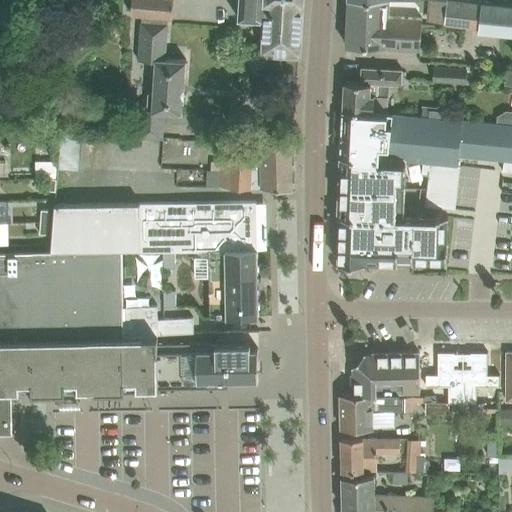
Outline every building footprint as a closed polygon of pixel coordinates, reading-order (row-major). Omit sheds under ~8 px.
[(132,0),(132,12),(142,13),(139,57),(156,58),(154,91),(149,91),(148,108),(141,108),(139,136),(163,137),(164,111),(183,112),(186,59),(165,58),(168,16),(172,16),(173,0),(132,0)] [(263,52),(299,54),(303,0),(239,0),(238,18),(265,20),(263,52)] [(421,33),(421,28),(422,18),(387,16),(388,0),(348,0),(347,21),(381,23),(380,27),(390,28),(390,32),(421,33)] [(479,27),(481,3),(449,0),(446,0),(444,23),(479,27)] [(511,34),(511,5),(481,3),(479,27),(478,31),(511,34)] [(420,48),(421,33),(390,32),(390,28),(380,27),(381,23),(347,21),(346,45),(420,48)] [(45,33),(45,36),(46,62),(53,61),(52,49),(57,48),(56,32),(45,33)] [(466,82),(467,67),(434,65),(433,80),(466,82)] [(344,81),(343,109),(375,111),(387,112),(387,110),(389,83),(402,84),(402,69),(362,67),(361,82),(344,81)] [(340,153),(340,154),(365,155),(423,161),(457,164),(458,155),(511,160),(511,122),(497,121),(437,115),(422,114),(387,112),(375,111),(343,109),(340,153)] [(497,115),(497,121),(511,122),(511,109),(506,109),(497,115)] [(80,132),(61,131),(58,166),(78,168),(80,132)] [(223,158),(222,172),(230,172),(230,165),(235,165),(235,169),(255,168),(255,166),(261,166),(261,168),(295,168),(294,141),(261,139),(261,157),(223,158)] [(340,154),(338,215),(340,216),(338,262),(364,263),(364,261),(398,262),(398,261),(447,262),(448,214),(404,213),(406,160),(365,159),(365,155),(340,154)] [(58,177),(58,161),(38,161),(38,178),(58,177)] [(423,161),(421,173),(429,174),(425,205),(455,208),(461,164),(457,164),(423,161)] [(295,187),(295,168),(261,168),(261,166),(255,166),(255,168),(235,169),(235,165),(230,165),(230,172),(222,172),(221,187),(229,187),(229,188),(295,187)] [(49,178),(48,190),(56,191),(57,179),(49,178)] [(140,258),(140,251),(209,251),(210,317),(226,316),(226,317),(259,316),(256,201),(55,205),(51,248),(125,247),(125,258),(140,258)] [(42,209),(41,221),(48,221),(49,209),(42,209)] [(48,221),(41,221),(40,233),(48,233),(48,221)] [(251,348),(251,341),(247,341),(211,342),(211,341),(158,342),(158,334),(124,336),(123,304),(123,247),(56,249),(0,250),(0,389),(9,389),(26,388),(26,390),(60,390),(60,388),(91,387),(91,389),(125,389),(125,387),(228,385),(228,384),(227,384),(227,380),(244,379),(244,378),(251,378),(250,349),(251,349),(251,348)] [(157,304),(124,305),(125,335),(194,332),(193,317),(158,318),(157,304)] [(352,393),(353,393),(420,391),(419,351),(371,352),(371,354),(369,355),(367,355),(364,356),(362,357),(361,359),(359,360),(358,362),(356,364),(355,366),(355,368),(354,370),(354,372),(352,372),(352,393)] [(9,389),(0,389),(0,431),(10,432),(10,418),(9,389)] [(352,393),(341,393),(341,427),(361,426),(373,426),(373,410),(400,409),(413,409),(413,400),(424,400),(424,395),(404,395),(352,393)] [(436,401),(426,401),(426,413),(449,413),(449,401),(436,401)] [(342,470),(362,469),(377,469),(377,452),(401,452),(400,435),(341,437),(342,470)] [(407,470),(419,470),(420,439),(408,438),(407,470)] [(393,469),(392,482),(408,483),(408,471),(406,471),(406,470),(393,469)] [(375,508),(388,508),(394,509),(434,509),(434,495),(408,495),(375,493),(374,474),(342,475),(343,509),(375,510),(375,508)]
